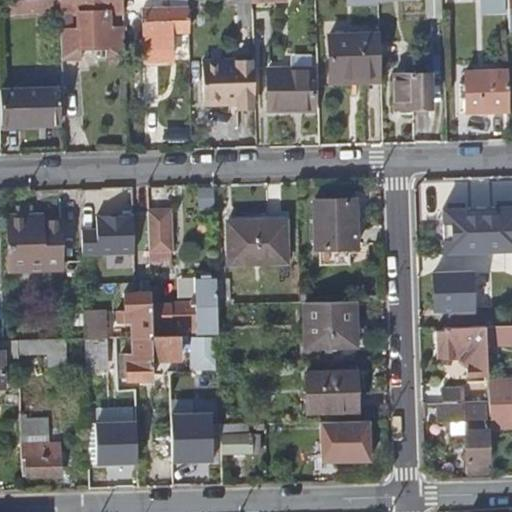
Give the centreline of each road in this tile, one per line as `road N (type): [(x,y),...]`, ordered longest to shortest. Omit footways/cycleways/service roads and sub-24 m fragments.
road 1 (residential): [(0,172),(399,160)]
road 2 (residential): [(408,496),(71,506)]
road 3 (residential): [(399,160),(408,496)]
